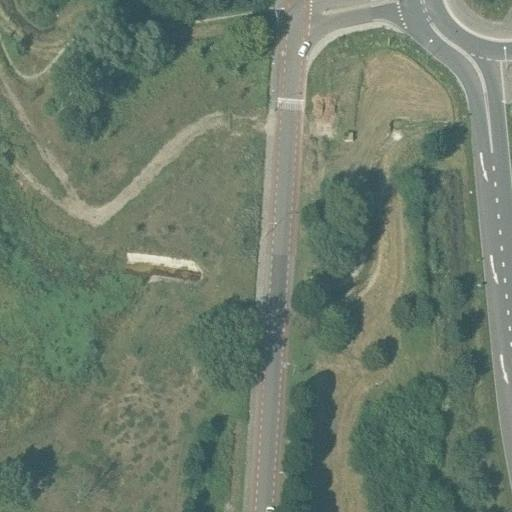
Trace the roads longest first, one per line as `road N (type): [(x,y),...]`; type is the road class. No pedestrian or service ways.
road 1 (tertiary): [(263,511),(295,25)]
road 2 (primary): [(488,135),(511,330)]
road 3 (primary): [(414,9),(427,34),(470,75),(488,135)]
road 4 (tertiary): [(295,25),(414,9)]
